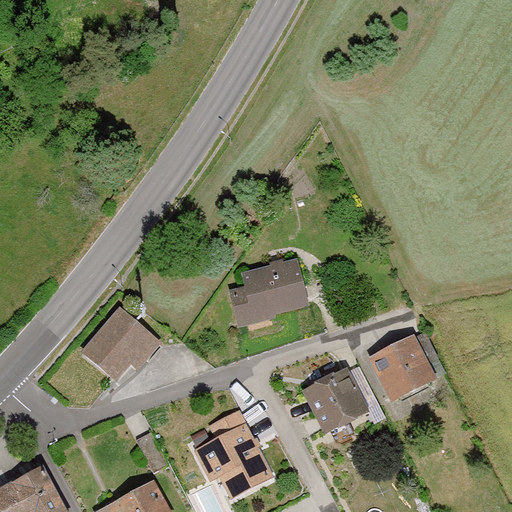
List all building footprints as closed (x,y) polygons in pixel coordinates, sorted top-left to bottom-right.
[(272,314),(305,308),(296,261),(268,266),(269,269),(242,274),(245,289),(230,292),(236,326),(273,319),(272,314)] [(162,346),(119,309),(81,354),(116,383),(131,365),(140,372),(162,346)] [(391,404),(435,381),(413,337),(368,360),(391,404)] [(304,392),(326,436),(368,415),(347,371),(304,392)] [(231,499),(271,479),(245,426),(195,451),(210,480),(219,476),(231,499)] [(0,511),(62,511),(38,469),(0,490),(0,511)] [(167,511),(152,483),(97,511),(167,511)]
